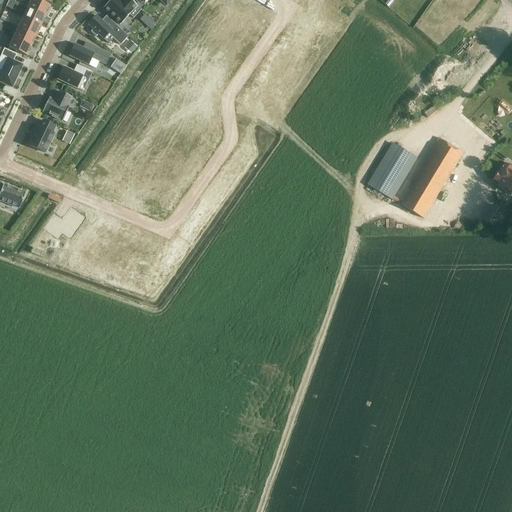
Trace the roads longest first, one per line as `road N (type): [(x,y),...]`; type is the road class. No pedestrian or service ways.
road 1 (residential): [(0,163),(165,230),(231,140),(227,98),(284,16),(276,0)]
road 2 (residential): [(0,158),(59,30),(84,0)]
